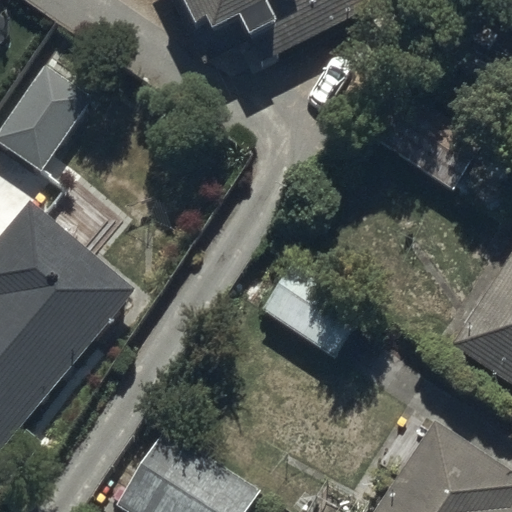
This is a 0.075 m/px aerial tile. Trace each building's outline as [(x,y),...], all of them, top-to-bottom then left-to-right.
[(162,0),(203,79),(251,53),(263,75),(376,17),(367,0),(162,0)] [(92,108),(46,74),(0,136),(0,151),(39,180),(92,108)] [(511,172),(387,90),(357,136),(507,235),(511,226),(511,172)] [(0,464),(139,306),(31,212),(0,246),(0,464)] [(511,257),(448,357),(511,398),(511,257)] [(295,269),(262,320),(336,368),(369,317),(295,269)] [(305,511),(511,511),(511,482),(434,429),(378,511),(372,511),(327,481),(305,511)] [(167,443),(120,511),(257,511),(262,505),(167,443)]
